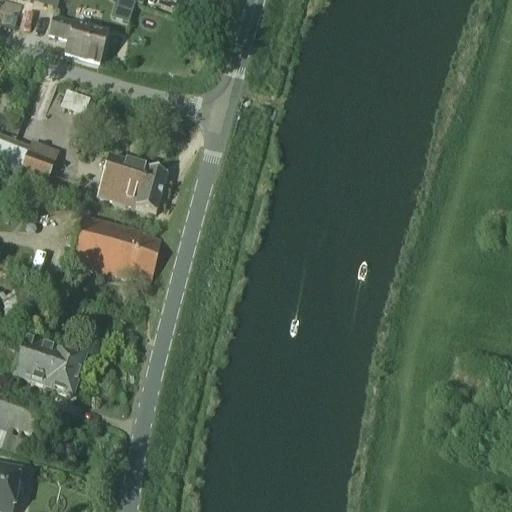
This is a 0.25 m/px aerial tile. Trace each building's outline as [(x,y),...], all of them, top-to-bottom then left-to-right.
[(16,0),(56,12),(59,0),(16,0)] [(183,17),(188,0),(159,0),(156,8),(183,17)] [(117,1),(111,21),(128,26),(134,7),(117,1)] [(99,67),(107,36),(53,21),(48,39),(68,44),(64,58),(99,67)] [(88,103),(66,95),(60,112),(83,119),(88,103)] [(0,170),(2,171),(10,151),(0,147),(0,170)] [(52,168),(10,151),(2,171),(18,177),(19,174),(45,185),(52,168)] [(154,217),(165,178),(107,162),(96,201),(154,217)] [(149,285),(159,243),(139,238),(139,236),(79,221),(68,267),(128,282),(129,280),(149,285)] [(69,400),(81,361),(22,342),(0,329),(0,374),(10,380),(69,400)] [(0,451),(23,459),(38,409),(0,396),(0,451)] [(0,511),(11,511),(13,503),(18,504),(20,490),(15,489),(18,473),(0,469),(0,511)]
